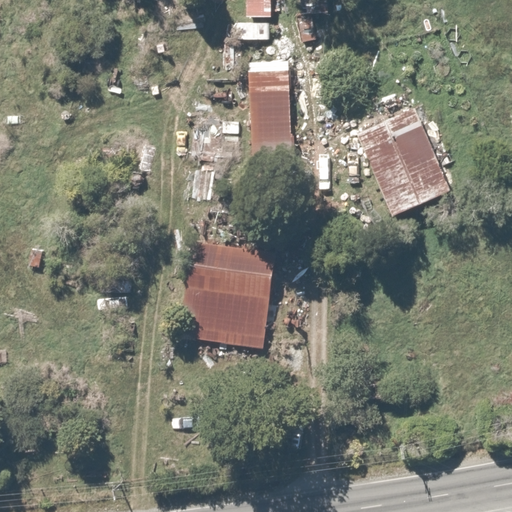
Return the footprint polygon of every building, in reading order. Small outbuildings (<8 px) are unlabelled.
[(271,21),(233,19),(232,39),(270,41),(271,21)] [(297,185),(289,61),(246,63),(254,188),(297,185)] [(419,108),(358,133),(392,214),(453,189),(419,108)] [(146,182),(145,142),(128,142),(129,182),(146,182)] [(266,346),(277,247),(193,238),(181,337),(266,346)]
